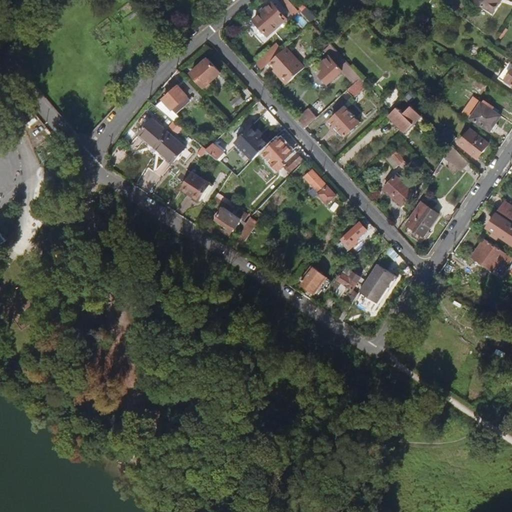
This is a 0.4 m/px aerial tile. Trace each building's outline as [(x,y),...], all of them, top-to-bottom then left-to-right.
[(477,0),(494,11),(501,0),(477,0)] [(270,35),(289,18),(275,2),(256,19),(270,35)] [(289,81),(304,67),(286,48),(270,63),(276,70),(277,68),(289,81)] [(343,68),(331,54),(320,64),(325,70),(322,73),(329,81),(343,68)] [(206,88),(222,74),(210,60),(194,73),(206,88)] [(511,84),(511,60),(500,76),(511,84)] [(352,97),(367,83),(361,77),(346,91),(352,97)] [(176,110),(197,90),(187,80),(158,107),(178,124),(184,118),(176,110)] [(111,96),(119,88),(113,83),(106,91),(111,96)] [(491,128),(503,113),(484,99),(483,100),(476,94),(467,106),(475,112),(473,115),(491,128)] [(236,110),(246,102),(241,95),(231,104),(236,110)] [(20,111),(28,104),(22,96),(9,107),(20,120),(25,116),(20,111)] [(406,129),(422,114),(412,104),(404,112),(398,106),(390,114),(406,129)] [(361,121),(346,106),(332,120),(346,135),(361,121)] [(306,128),(318,117),(311,110),(299,121),(306,128)] [(159,149),(172,134),(154,118),(141,133),(159,149)] [(272,144),(255,125),(237,141),(255,160),(272,144)] [(478,154),(490,140),(475,127),(468,136),(474,141),(469,147),(478,154)] [(456,137),(446,128),(441,133),(450,143),(456,137)] [(175,163),(188,148),(172,134),(159,149),(175,163)] [(286,161),(296,151),(284,139),(269,154),(276,161),(275,162),(283,171),(290,165),(294,170),(307,159),(302,154),(290,165),(286,161)] [(467,158),(453,145),(448,152),(462,164),(467,158)] [(231,161),(214,146),(209,151),(227,167),(231,161)] [(409,163),(396,149),(391,154),(404,167),(409,163)] [(339,195),(316,169),(308,175),(323,192),(321,193),(330,203),(339,195)] [(201,202),(212,186),(194,173),(183,190),(201,202)] [(415,192),(397,175),(385,187),(403,204),(415,192)] [(71,196),(69,183),(64,184),(64,186),(53,187),(57,216),(67,215),(65,197),(71,196)] [(511,216),(511,204),(507,201),(501,210),(511,217),(511,216)] [(424,235),(439,213),(424,203),(409,225),(424,235)] [(249,221),(226,207),(217,219),(228,226),(231,221),(239,226),(241,223),(246,226),(249,221)] [(511,222),(499,213),(489,227),(507,240),(511,233),(511,222)] [(244,243),(255,225),(249,221),(246,226),(237,239),(244,243)] [(351,246),(370,230),(363,223),(345,239),(351,246)] [(511,255),(511,253),(488,237),(476,254),(497,268),(506,255),(510,258),(511,255)] [(379,302),(397,275),(380,264),(362,291),(379,302)] [(328,282),(314,269),(301,284),(316,296),(328,282)] [(359,282),(344,272),(339,279),(337,278),(330,288),(338,293),(345,282),(354,289),(359,282)]
